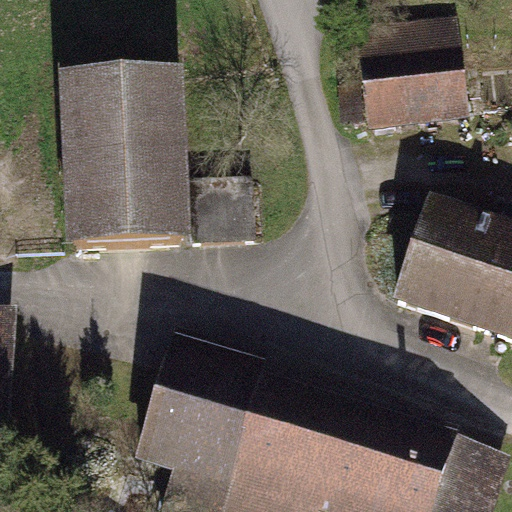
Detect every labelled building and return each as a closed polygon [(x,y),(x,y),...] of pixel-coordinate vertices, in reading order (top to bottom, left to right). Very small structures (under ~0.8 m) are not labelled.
[(457,22),(361,33),(372,127),(468,115),(457,22)] [(173,92),(75,96),(82,251),(179,247),(173,92)] [(253,184),(192,188),(195,248),(256,245),(253,184)] [(503,241),(429,217),(400,305),(511,342),(511,247),(502,245),(503,241)] [(484,511),(500,461),(174,362),(145,459),(182,471),(169,511),(322,511),(323,511),(484,511)]
